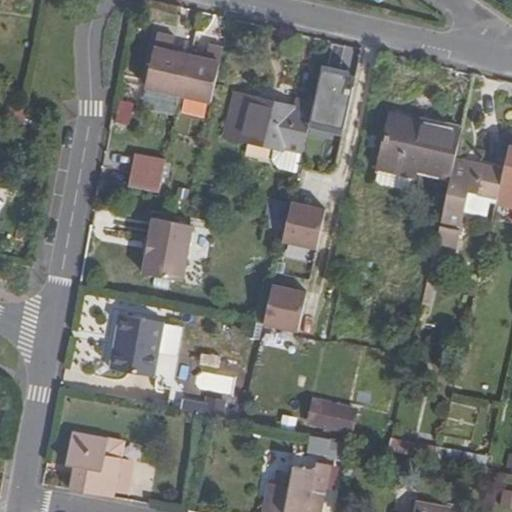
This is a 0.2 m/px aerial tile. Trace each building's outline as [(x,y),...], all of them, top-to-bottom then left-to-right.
[(181,94),(189,56),(172,52),(175,38),(158,34),(146,87),(181,94)] [(181,94),(212,101),(224,48),(208,45),(205,60),(189,56),(181,94)] [(315,103),(310,123),(344,131),(354,88),(347,87),(350,76),(323,70),(315,103)] [(181,94),(146,87),(141,111),(176,118),(181,94)] [(280,156),(302,160),(308,131),(310,123),(315,103),(297,99),(295,107),(235,93),(226,136),(275,147),(282,149),(280,156)] [(137,125),(139,102),(123,100),(120,123),(137,125)] [(456,159),(463,130),(388,113),(376,168),(419,178),(421,171),(452,177),(456,159)] [(505,170),(499,198),(497,202),(511,205),(511,144),(511,145),(505,170)] [(299,173),(302,160),(280,156),(282,149),(275,147),(273,158),(281,168),(299,173)] [(164,176),(167,161),(136,155),(133,169),(164,176)] [(499,198),(505,170),(456,159),(438,238),(448,240),(456,242),(464,210),(468,190),(499,198)] [(419,178),(376,168),(373,183),(416,192),(419,178)] [(160,191),(164,176),(133,169),(129,185),(160,191)] [(497,202),(499,198),(468,190),(464,210),(486,215),(490,200),(497,202)] [(293,200),(291,206),(287,220),(281,240),(315,250),(327,210),(293,200)] [(268,217),(287,220),(291,206),(272,201),(268,217)] [(184,281),(194,225),(155,218),(151,238),(145,273),(184,281)] [(448,240),(438,238),(431,266),(442,268),(448,240)] [(432,283),(427,282),(423,301),(428,302),(432,283)] [(263,324),(297,332),(307,293),(272,285),(263,324)] [(368,303),(340,296),(332,322),(362,329),(368,303)] [(153,379),(164,325),(121,316),(109,369),(153,379)] [(356,410),(314,399),(308,422),(351,432),(356,410)] [(290,414),(292,403),(278,400),(275,411),(290,414)] [(393,418),(365,411),(360,433),(388,440),(393,418)] [(70,489),(115,497),(125,441),(74,431),(67,464),(74,466),(70,489)] [(438,458),(440,447),(392,438),(389,449),(438,458)] [(487,468),(489,457),(440,447),(438,458),(487,468)] [(322,511),(327,493),(328,486),(332,466),(317,463),(316,471),(294,466),(290,488),(268,484),(263,511),(322,511)] [(340,467),(332,466),(328,486),(336,488),(340,467)] [(470,511),(471,510),(417,499),(414,511),(470,511)]
